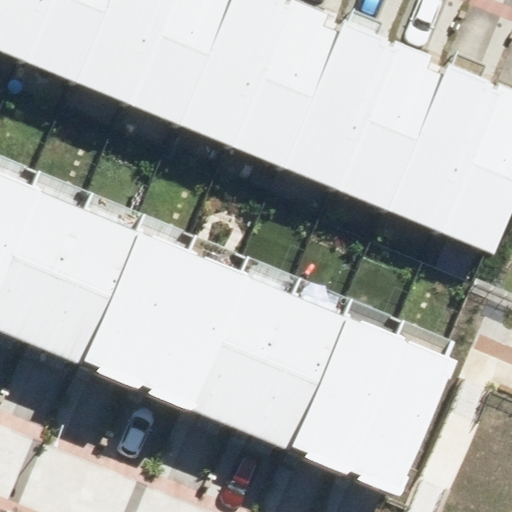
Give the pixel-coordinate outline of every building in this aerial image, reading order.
[(0,0),(0,48),(4,50),(24,0),(0,0)] [(58,73),(88,0),(24,0),(4,50),(58,73)] [(88,0),(58,73),(107,92),(144,0),(88,0)] [(144,0),(107,92),(162,115),(209,0),(144,0)] [(269,0),(209,0),(162,115),(214,136),(269,0)] [(299,0),(269,0),(214,136),(265,158),(326,11),(299,0)] [(265,158),(320,180),(381,33),(326,11),(265,158)] [(369,200),(430,53),(381,33),(320,180),(369,200)] [(487,77),(430,53),(369,200),(426,224),(487,77)] [(468,241),(511,136),(511,87),(487,77),(426,224),(468,241)] [(505,257),(511,240),(511,136),(468,241),(505,257)] [(452,371),(0,180),(0,331),(398,499),(452,371)]
